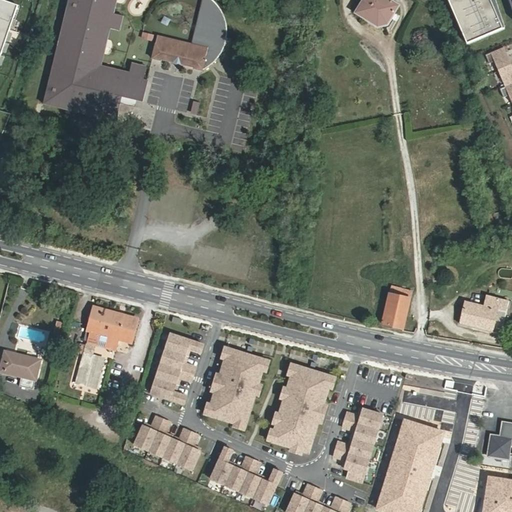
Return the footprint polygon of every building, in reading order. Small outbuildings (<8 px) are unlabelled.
[(0,0),(0,60),(18,6),(0,0)] [(66,0),(44,104),(115,119),(120,95),(143,100),(150,68),(133,64),(131,72),(103,66),(111,29),(120,31),(124,16),(115,14),(117,0),(66,0)] [(363,0),(356,12),(367,19),(370,15),(377,19),(385,18),(388,13),(393,16),(396,11),(388,6),(391,0),(390,0),(363,0)] [(388,6),(396,11),(399,5),(391,0),(388,6)] [(446,0),(468,47),(505,31),(492,0),(446,0)] [(173,17),(168,13),(163,19),(168,23),(173,17)] [(370,15),(367,19),(378,26),(388,24),(393,16),(388,13),(385,18),(377,19),(370,15)] [(132,30),(127,53),(205,70),(210,47),(132,30)] [(500,47),(482,55),(486,63),(491,61),(495,70),(507,64),(500,47)] [(511,72),(511,73),(507,64),(495,70),(502,87),(511,82),(511,72)] [(511,82),(502,87),(496,89),(500,97),(505,95),(509,104),(511,102),(511,82)] [(485,217),(487,227),(492,225),(495,225),(492,214),(485,217)] [(492,225),(487,227),(491,241),(496,239),(492,225)] [(392,286),(390,294),(411,299),(413,291),(392,286)] [(411,299),(390,294),(382,324),(404,329),(411,299)] [(501,333),(507,311),(499,309),(502,300),(487,296),(485,305),(466,300),(459,323),(501,333)] [(499,309),(507,311),(510,302),(502,300),(499,309)] [(142,319),(94,307),(87,331),(91,332),(88,343),(116,351),(119,341),(135,345),(142,319)] [(180,318),(170,316),(168,323),(178,325),(180,318)] [(191,341),(171,334),(151,394),(171,400),(174,392),(178,378),(181,370),(183,363),(188,349),(191,341)] [(204,345),(191,341),(188,349),(201,353),(204,345)] [(208,415),(245,427),(266,360),(229,349),(219,380),(223,381),(221,386),(218,385),(208,415)] [(22,378),(20,386),(33,389),(40,360),(5,351),(0,372),(11,375),(22,378)] [(106,358),(85,352),(76,384),(98,391),(106,358)] [(197,367),(183,363),(181,370),(194,375),(197,367)] [(318,422),(315,420),(316,416),(320,417),(332,377),(295,366),(272,441),(309,453),(318,422)] [(194,375),(181,370),(178,378),(192,382),(194,375)] [(9,383),(20,386),(22,378),(11,375),(9,383)] [(187,396),(174,392),(171,400),(184,404),(187,396)] [(383,415),(363,409),(361,417),(359,424),(356,432),(352,446),(349,454),(347,461),(345,469),(350,470),(347,478),(362,483),(383,415)] [(361,417),(348,413),(345,420),(359,424),(361,417)] [(164,420),(156,416),(151,429),(158,432),(164,420)] [(421,511),(445,432),(403,419),(376,511),(421,511)] [(171,423),(164,420),(158,432),(165,436),(171,423)] [(345,420),(343,428),(356,432),(359,424),(345,420)] [(511,423),(504,422),(502,436),(492,435),(489,456),(511,459),(511,448),(511,423)] [(135,445),(192,471),(200,452),(193,448),(186,445),(179,442),(165,436),(158,432),(151,429),(143,426),(135,445)] [(192,432),(184,429),(179,442),(186,445),(192,432)] [(199,436),(192,432),(186,445),(193,448),(199,436)] [(349,454),(352,446),(338,442),(336,450),(349,454)] [(233,451),(225,447),(219,460),(227,464),(233,451)] [(336,450),(334,457),(347,461),(349,454),(336,450)] [(254,460),(247,457),(241,470),(248,473),(254,460)] [(219,460),(211,479),(268,505),(277,486),(269,482),(255,476),(248,473),(241,470),(227,464),(219,460)] [(261,464),(254,460),(248,473),(255,476),(261,464)] [(282,473),(275,470),(269,482),(277,486),(282,473)] [(511,511),(511,479),(487,476),(484,511),(511,511)] [(315,488),(308,485),(302,497),(310,501),(315,488)] [(323,491),(315,488),(310,501),(317,504),(323,491)] [(295,494),(287,511),(334,511),(330,510),(317,504),(310,501),(302,497),(295,494)] [(338,511),(343,501),(336,497),(330,510),(334,511),(338,511)] [(346,511),(351,504),(343,501),(338,511),(346,511)]
